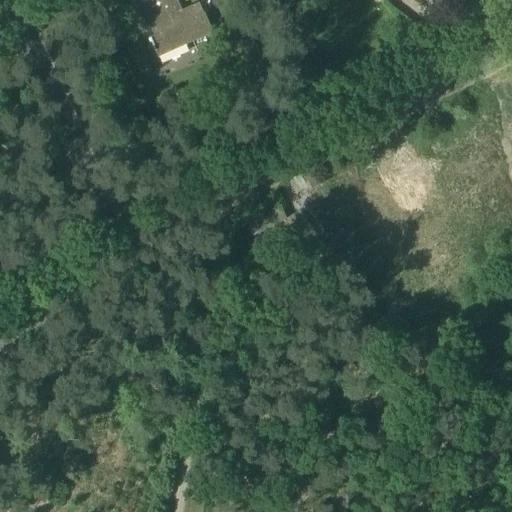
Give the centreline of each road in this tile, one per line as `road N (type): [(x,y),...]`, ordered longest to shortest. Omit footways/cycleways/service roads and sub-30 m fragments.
road 1 (residential): [(247,190),(183,511)]
road 2 (residential): [(247,190),(511,59)]
road 3 (unclassified): [(123,267),(8,0)]
road 4 (residential): [(0,362),(123,267)]
road 5 (residential): [(123,267),(247,190)]
